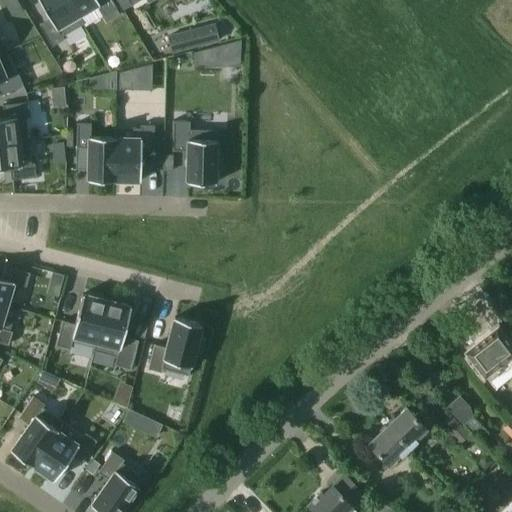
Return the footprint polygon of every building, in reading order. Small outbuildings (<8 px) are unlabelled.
[(0,0),(11,17),(22,10),(16,0),(0,0)] [(39,25),(51,47),(63,39),(62,36),(83,24),(78,16),(77,16),(67,0),(38,0),(49,18),(39,25)] [(67,0),(77,16),(78,16),(98,4),(104,16),(116,9),(111,0),(67,0)] [(218,40),(214,25),(167,37),(171,53),(218,40)] [(194,53),(194,64),(224,65),(225,45),(194,53)] [(5,52),(0,53),(0,95),(23,86),(18,73),(14,75),(5,52),(5,53),(5,52)] [(119,72),(118,88),(130,88),(131,69),(119,72)] [(116,91),(116,71),(107,73),(107,91),(116,91)] [(52,108),(65,107),(63,86),(50,87),(52,108)] [(0,117),(0,142),(28,140),(25,116),(29,116),(27,102),(2,105),(3,117),(0,117)] [(216,153),(216,130),(189,130),(189,121),(172,121),(172,151),(187,151),(186,182),(215,183),(215,169),(221,169),(221,153),(216,153)] [(113,181),(115,137),(114,137),(90,136),(90,123),(76,123),(76,148),(88,148),(87,180),(113,181)] [(115,137),(113,181),(140,181),(141,150),(153,150),(154,125),(140,125),(140,128),(114,128),(114,137),(115,137)] [(28,140),(0,142),(0,168),(9,167),(10,180),(36,177),(34,163),(31,163),(28,140)] [(53,164),(65,163),(62,142),(50,143),(53,164)] [(0,303),(6,305),(6,306),(10,307),(17,284),(25,286),(29,273),(5,266),(2,278),(0,277),(0,303)] [(52,272),(49,282),(60,285),(63,275),(52,272)] [(62,320),(56,345),(69,348),(72,340),(93,346),(94,346),(106,300),(82,294),(74,324),(62,320)] [(93,346),(92,351),(116,357),(114,365),(130,369),(138,340),(123,336),(131,306),(106,300),(94,346),(93,346)] [(0,303),(0,342),(8,345),(12,331),(0,327),(0,325),(6,306),(6,305),(0,303)] [(154,344),(148,369),(161,372),(162,369),(188,376),(194,353),(199,355),(203,339),(198,338),(201,325),(174,317),(166,347),(154,344)] [(511,340),(501,325),(467,351),(496,390),(511,377),(511,340)] [(41,370),(34,380),(50,392),(59,379),(41,370)] [(126,408),(131,387),(119,382),(111,401),(126,408)] [(445,407),(462,425),(472,416),(470,407),(458,395),(445,407)] [(28,424),(10,450),(33,466),(33,465),(32,465),(62,421),(63,422),(42,407),(44,404),(32,396),(18,417),(28,424)] [(388,425),(409,447),(429,428),(408,406),(388,425)] [(122,421),(137,427),(142,416),(128,409),(122,421)] [(450,414),(440,423),(459,444),(469,435),(450,414)] [(472,416),(462,425),(479,443),(488,433),(472,416)] [(511,421),(510,420),(502,429),(511,439),(511,421)] [(62,421),(32,465),(33,465),(36,467),(34,470),(47,479),(49,477),(54,480),(71,454),(82,461),(96,441),(84,433),(82,435),(63,422),(62,421)] [(409,447),(388,425),(369,443),(390,465),(409,447)] [(108,479),(90,505),(100,511),(120,511),(144,478),(122,462),(124,460),(112,452),(98,472),(108,479)] [(511,475),(496,461),(471,488),(483,499),(493,489),(490,487),(495,482),(508,495),(511,490),(511,475)] [(317,511),(342,511),(351,504),(363,492),(343,472),(322,492),(322,491),(309,504),(317,511)]
